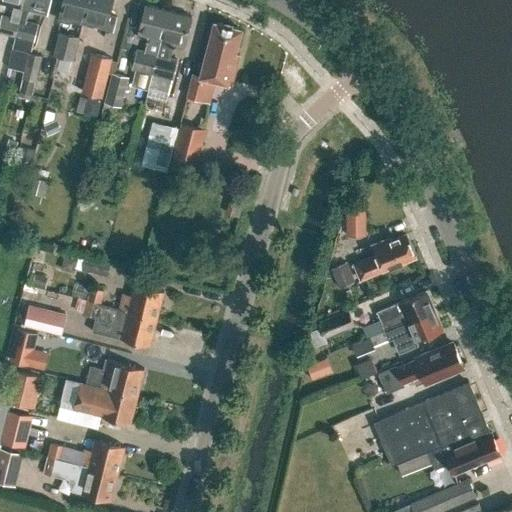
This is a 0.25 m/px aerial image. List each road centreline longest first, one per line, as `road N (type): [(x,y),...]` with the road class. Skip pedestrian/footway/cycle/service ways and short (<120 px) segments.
road 1 (unclassified): [(186,511),(285,142),(363,67)]
road 2 (secondary): [(511,376),(399,109),(363,67)]
